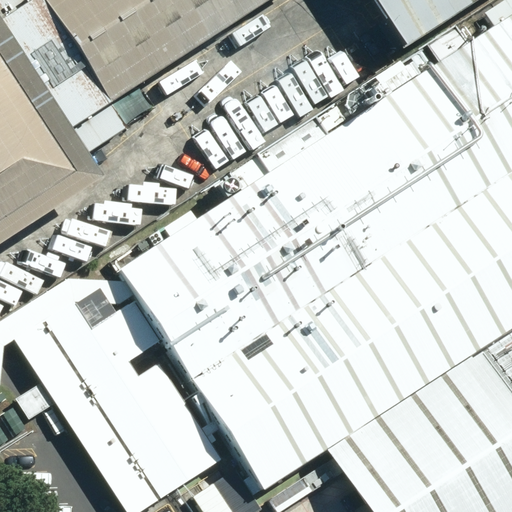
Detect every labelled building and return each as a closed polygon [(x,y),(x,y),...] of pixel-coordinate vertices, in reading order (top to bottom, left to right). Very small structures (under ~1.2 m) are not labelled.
[(0,0),(0,82),(54,167),(117,127),(101,102),(261,0),(0,0)] [(323,0),(368,70),(478,0),(323,0)] [(511,11),(94,276),(236,500),(302,458),(427,379),(511,325),(511,11)] [(0,227),(45,198),(0,127),(0,227)] [(131,511),(178,483),(66,306),(0,347),(0,353),(100,511),(131,511)] [(511,511),(511,325),(427,379),(511,511)] [(511,511),(427,379),(302,458),(336,511),(511,511)]
